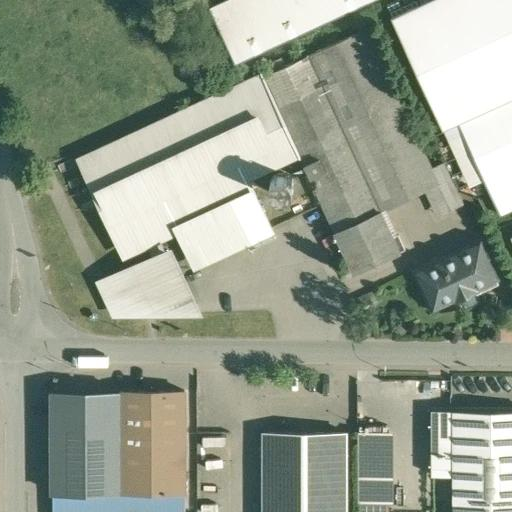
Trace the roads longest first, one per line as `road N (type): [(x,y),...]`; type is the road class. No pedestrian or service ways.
road 1 (residential): [(511,352),(27,350)]
road 2 (residential): [(0,173),(27,350)]
road 3 (residential): [(27,350),(25,511)]
